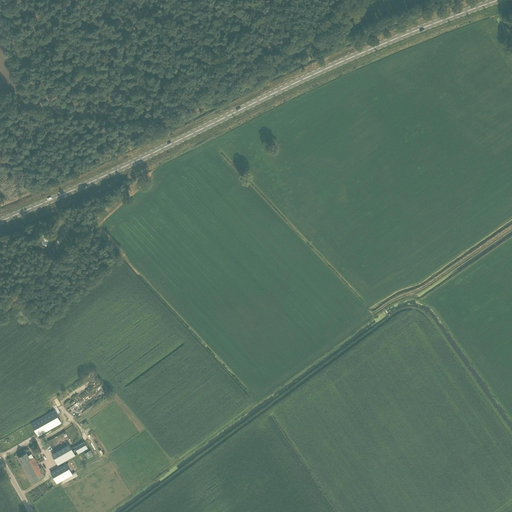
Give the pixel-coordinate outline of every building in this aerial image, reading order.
[(39,242),(44,245),(50,235),(45,232),(39,242)] [(54,410),(31,423),(38,436),(42,434),(61,423),(54,410)] [(76,427),(45,444),(51,454),(53,453),(52,451),(80,435),(76,427)] [(84,442),(74,447),(78,454),(88,449),(84,442)] [(68,446),(51,456),(56,466),(74,457),(68,446)] [(42,467),(39,468),(34,458),(30,460),(26,453),(18,457),(32,483),(44,476),(42,474),(45,472),(42,467)] [(50,472),(56,483),(73,474),(72,474),(70,470),(68,466),(66,463),(50,472)]
